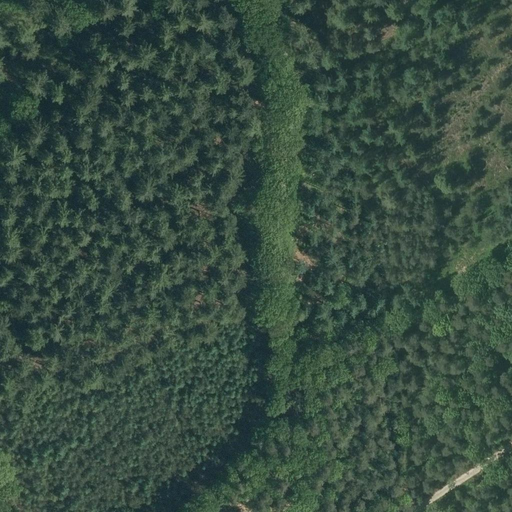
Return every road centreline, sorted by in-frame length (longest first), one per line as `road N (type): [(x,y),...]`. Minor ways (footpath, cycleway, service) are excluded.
road 1 (track): [(266,0),(292,59),(282,235),(310,511)]
road 2 (track): [(511,445),(411,511)]
